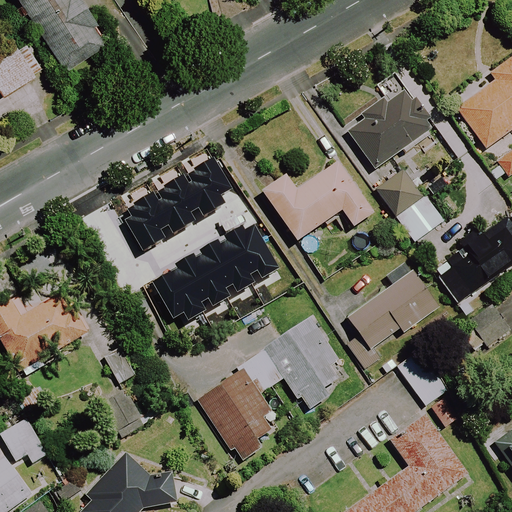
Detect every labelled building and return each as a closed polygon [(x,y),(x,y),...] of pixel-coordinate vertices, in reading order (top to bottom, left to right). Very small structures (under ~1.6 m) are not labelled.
[(107,45),(76,0),(16,0),(66,73),(107,45)] [(43,72),(24,42),(0,57),(0,92),(4,98),(43,72)] [(511,61),(492,77),(496,83),(458,112),(488,152),(511,133),(511,151),(497,163),(509,179),(511,176),(511,61)] [(431,128),(395,78),(380,89),(390,103),(348,133),(368,161),(357,168),(371,189),(384,180),(376,168),(431,128)] [(374,216),(339,165),(298,192),(288,177),(263,194),(297,244),(343,213),(354,230),(374,216)] [(392,182),(378,191),(413,244),(446,222),(412,169),(392,182)] [(245,282),(202,199),(158,222),(166,237),(148,246),(168,284),(200,267),(215,297),(245,282)] [(511,266),(511,221),(510,219),(483,238),(478,232),(463,243),(466,248),(448,261),(452,267),(438,277),(458,306),(511,266)] [(440,307),(414,273),(350,322),(372,351),(400,330),(404,335),(440,307)] [(21,372),(87,336),(64,292),(27,312),(20,300),(0,310),(0,341),(3,340),(21,372)] [(474,352),(486,343),(488,347),(509,331),(492,308),(471,323),(474,327),(462,336),(474,352)] [(265,393),(284,380),(307,414),(330,399),(324,391),(348,374),(312,320),(307,323),(245,364),(265,393)] [(138,375),(120,341),(102,351),(120,385),(138,375)] [(429,405),(448,392),(421,353),(398,368),(425,408),(429,405)] [(270,412),(244,373),(199,403),(240,465),(277,440),(262,417),(270,412)] [(146,426),(127,394),(104,408),(122,439),(146,426)] [(420,511),(470,478),(428,417),(391,442),(410,469),(369,497),(347,511),(420,511)] [(17,462),(28,455),(34,465),(49,456),(41,443),(27,420),(1,436),(17,462)] [(143,511),(184,506),(180,475),(156,478),(127,452),(87,495),(93,501),(82,511),(143,511)] [(0,511),(8,511),(33,495),(7,458),(0,463),(0,511)] [(47,511),(41,502),(26,511),(47,511)]
